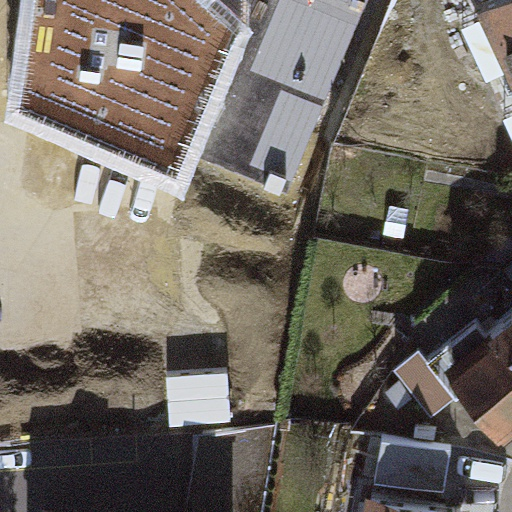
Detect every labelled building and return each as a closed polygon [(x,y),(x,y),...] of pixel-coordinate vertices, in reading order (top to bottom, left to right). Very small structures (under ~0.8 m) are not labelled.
[(144,22),(147,0),(96,0),(94,15),(144,22)] [(511,0),(477,0),(511,70),(511,0)] [(3,128),(68,136),(78,50),(13,42),(3,128)] [(151,215),(86,221),(102,402),(211,393),(205,323),(160,326),(151,215)] [(511,429),(511,307),(447,358),(506,434),(511,429)] [(472,511),(473,505),(364,489),(360,511),(472,511)]
